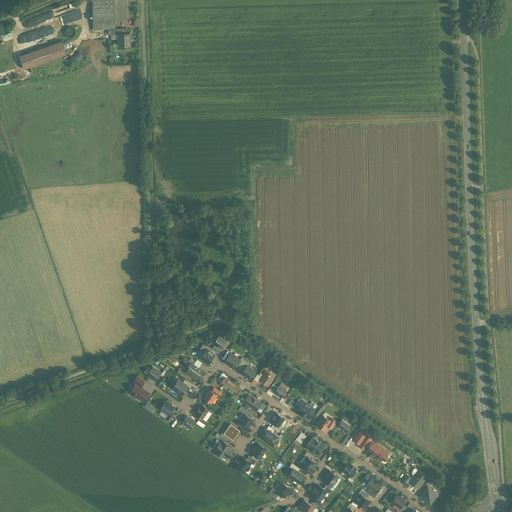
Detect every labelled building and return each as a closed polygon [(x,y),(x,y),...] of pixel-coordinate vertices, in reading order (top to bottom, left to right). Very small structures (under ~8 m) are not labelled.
[(114,0),(91,0),(93,28),(115,28),(114,0)] [(130,32),(118,33),(118,46),(131,45),(130,32)] [(24,68),(66,53),(61,40),(19,55),(24,68)] [(228,340),(220,333),(215,339),(220,342),(217,346),(221,349),(224,345),(228,340)] [(204,352),(200,357),(208,363),(214,354),(210,351),(206,349),(204,352)] [(230,353),(224,361),(234,368),(240,360),(237,358),(238,357),(233,354),(233,355),(230,353)] [(193,364),(190,362),(189,363),(188,366),(189,366),(185,372),(196,379),(202,370),(193,364)] [(256,371),(247,365),(241,373),(250,379),(256,371)] [(161,372),(152,366),(147,374),(155,380),(161,372)] [(166,368),(160,375),(163,377),(168,370),(166,368)] [(262,376),(259,380),(260,380),(268,386),(274,376),(266,370),(262,376)] [(258,373),(254,379),(258,382),(260,380),(259,380),(262,376),(258,373)] [(145,380),(137,375),(133,382),(135,384),(135,383),(140,387),(145,380)] [(230,381),(220,375),(218,378),(222,381),(220,383),(234,393),(238,387),(232,383),(233,382),(230,381)] [(193,383),(185,378),(182,382),(187,386),(190,388),(193,383)] [(182,382),(178,379),(172,388),(181,394),(183,391),(184,392),(186,389),(185,389),(187,386),(182,382)] [(140,387),(135,383),(135,384),(130,392),(133,394),(132,395),(138,398),(138,397),(144,401),(149,393),(140,387)] [(273,384),(269,389),(274,392),(278,387),(273,384)] [(286,390),(279,385),(278,387),(274,392),(281,397),(286,390)] [(222,392),(214,387),(212,391),(217,394),(217,395),(219,396),(222,392)] [(212,391),(209,389),(203,397),(211,402),(217,395),(217,394),(212,391)] [(255,398),(249,393),(248,394),(246,398),(243,401),(250,406),(255,398)] [(261,402),(255,398),(250,406),(256,410),(258,406),(261,402)] [(165,400),(160,408),(168,414),(171,411),(174,406),(165,400)] [(303,400),(295,410),(309,419),(316,408),(303,400)] [(202,404),(200,407),(197,411),(195,414),(198,416),(202,419),(202,418),(209,409),(202,404)] [(253,414),(246,409),(243,413),(245,414),(251,418),(253,414)] [(174,414),(171,411),(168,414),(165,418),(169,421),(174,414)] [(274,423),(279,426),(284,418),(276,412),(270,420),(274,423)] [(251,418),(245,414),(239,422),(247,427),(253,419),(251,418)] [(331,421),(330,420),(322,415),(316,424),(324,429),(327,426),(331,421)] [(195,421),(187,416),(183,423),(191,428),(195,421)] [(331,421),(327,426),(332,429),(337,421),(332,418),(330,420),(331,421)] [(339,423),(338,425),(346,431),(350,425),(342,419),(339,423)] [(279,426),(274,423),(271,426),(276,430),(278,431),(281,428),(279,426)] [(239,430),(230,424),(227,428),(228,428),(225,433),(230,437),(233,439),(239,430)] [(265,429),(273,434),(276,430),(271,426),(268,425),(265,429)] [(264,428),(259,436),(273,446),(279,438),(273,434),(265,429),(264,428)] [(372,438),(366,434),(364,437),(359,444),(358,445),(364,449),(366,446),(371,439),(372,438)] [(318,441),(312,437),(306,446),(312,450),(318,441)] [(387,451),(371,439),(366,446),(368,447),(366,450),(370,453),(370,454),(373,456),(374,456),(380,460),(381,460),(383,457),(385,459),(389,453),(387,451)] [(218,445),(228,453),(230,451),(229,449),(231,446),(225,442),(221,440),(218,445)] [(323,445),(318,441),(312,450),(317,454),(323,445)] [(266,448),(259,443),(253,452),(260,457),(266,448)] [(227,454),(228,453),(218,445),(214,450),(217,453),(223,457),(225,454),(227,454)] [(214,450),(209,446),(207,449),(216,455),(217,453),(214,450)] [(249,455),(246,459),(251,462),(251,463),(253,465),(256,460),(249,455)] [(301,465),(309,470),(314,462),(306,456),(301,465)] [(251,463),(251,462),(246,459),(243,457),(239,461),(237,463),(238,464),(236,466),(244,472),(246,469),(247,469),(250,466),(249,465),(251,463)] [(347,462),(342,470),(350,476),(355,470),(356,468),(353,466),(354,465),(351,463),(350,464),(347,462)] [(293,470),(289,476),(298,482),(302,476),(293,470)] [(359,473),(355,470),(350,476),(349,477),(354,480),(359,473)] [(411,478),(409,481),(411,482),(417,488),(427,477),(418,470),(411,478)] [(324,480),(332,485),(338,477),(330,471),(324,480)] [(407,474),(401,481),(408,486),(411,482),(409,481),(411,478),(407,474)] [(372,478),(367,485),(377,492),(382,485),(372,478)] [(283,484),(278,491),(285,496),(290,489),(283,484)] [(327,490),(318,484),(316,488),(315,487),(313,489),(323,496),(327,490)] [(438,495),(428,487),(420,496),(429,504),(432,500),(433,501),(438,495)] [(323,496),(313,489),(311,492),(312,493),(310,496),(319,502),(323,496)] [(358,493),(361,494),(366,498),(369,494),(361,489),(358,493)] [(358,497),(355,500),(365,508),(370,501),(366,498),(361,494),(358,497)] [(405,500),(397,495),(392,502),(400,508),(405,500)] [(304,499),(298,507),(301,509),(305,511),(306,510),(309,511),(311,511),(315,507),(315,506),(310,503),(304,499)] [(357,508),(350,503),(347,507),(349,508),(355,511),(357,508)]
